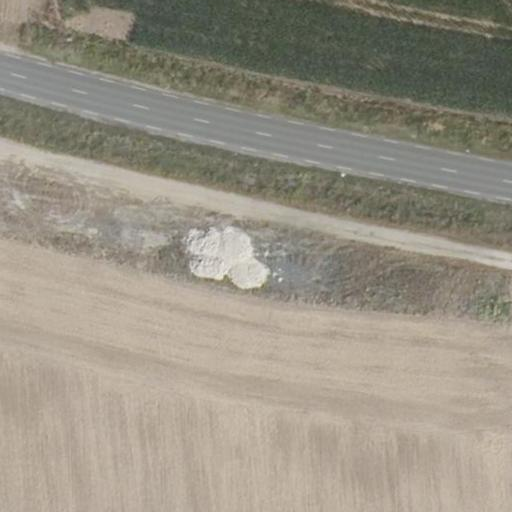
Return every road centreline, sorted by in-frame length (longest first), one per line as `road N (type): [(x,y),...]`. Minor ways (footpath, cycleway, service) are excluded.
road 1 (track): [(0,146),(129,182),(511,260)]
road 2 (tertiary): [(511,182),(274,137),(0,68)]
